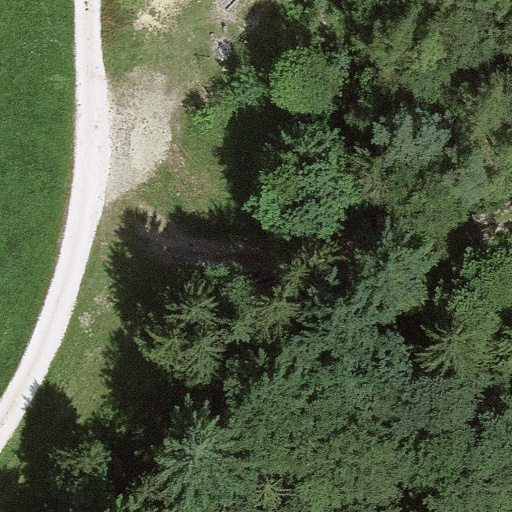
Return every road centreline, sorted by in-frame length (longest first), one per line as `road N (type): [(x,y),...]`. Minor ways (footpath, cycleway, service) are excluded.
road 1 (track): [(0,438),(42,368),(83,227),(81,0)]
road 2 (track): [(66,306),(511,214)]
